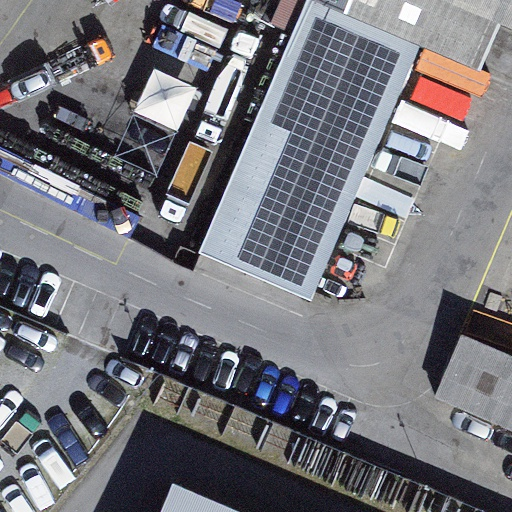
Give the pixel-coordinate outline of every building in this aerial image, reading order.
[(422,41),(318,0),(305,0),(197,252),(310,298),(422,41)] [(501,12),(472,0),(318,0),(422,41),(479,64),(501,12)] [(511,16),(511,0),(472,0),(501,12),(511,16)] [(117,67),(66,46),(24,146),(165,206),(234,44),(177,20),(168,41),(134,26),(117,67)] [(511,351),(462,330),(434,396),(511,429),(511,351)] [(244,511),(172,481),(158,511),(244,511)]
